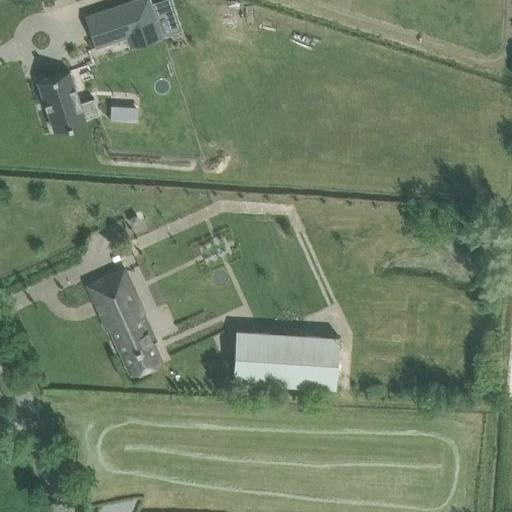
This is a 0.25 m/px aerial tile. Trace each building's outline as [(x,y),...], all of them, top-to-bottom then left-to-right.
[(149,0),(131,0),(84,16),(95,47),(127,37),(130,47),(162,36),(149,0)] [(69,70),(37,81),(54,130),(85,120),(85,118),(99,113),(93,97),(79,102),(69,70)] [(125,115),(125,121),(137,122),(138,110),(131,110),(125,115)] [(87,284),(107,329),(110,328),(131,374),(162,360),(154,342),(156,341),(123,267),(87,284)] [(232,380),(335,386),(338,336),(235,329),(232,380)] [(391,361),(390,388),(433,388),(433,361),(391,361)]
